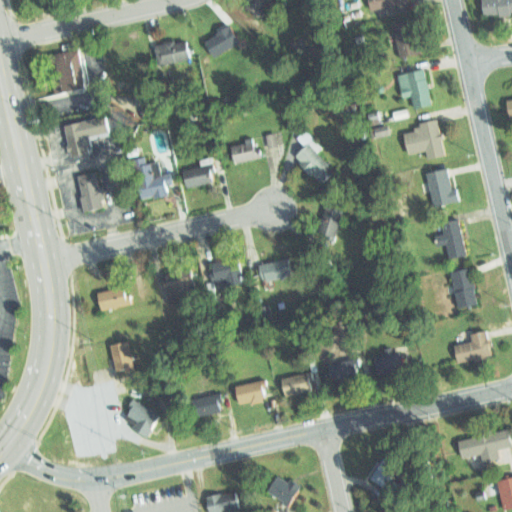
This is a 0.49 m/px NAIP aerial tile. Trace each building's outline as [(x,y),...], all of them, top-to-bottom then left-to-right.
[(263,16),(267,0),(247,0),(244,10),(263,16)] [(411,0),(412,2),(371,14),(367,0),(411,0)] [(511,0),(483,0),(486,17),(499,15),(500,21),(511,19),(511,0)] [(422,49),(415,16),(394,21),(401,54),(422,49)] [(214,55),(240,39),(229,20),(202,36),(214,55)] [(165,62),(191,57),(187,37),(161,43),(165,62)] [(45,53),(55,96),(88,88),(78,46),(45,53)] [(436,109),(429,70),(401,75),(404,91),(411,90),(415,113),(436,109)] [(439,115),(424,119),(427,127),(402,134),(408,156),(428,151),(430,162),(450,157),(439,115)] [(66,129),(73,157),(95,152),(92,140),(108,136),(105,120),(66,129)] [(391,134),(389,124),(372,128),(375,138),(391,134)] [(266,134),(269,148),(279,146),(276,132),(266,134)] [(240,164),(266,158),(262,139),(236,144),(240,164)] [(294,160),(323,184),(336,169),(307,145),(294,160)] [(135,163),(143,202),(169,197),(166,182),(173,181),(171,173),(164,174),(161,158),(135,163)] [(190,189),(216,184),(212,164),(186,170),(190,189)] [(457,204),(448,169),(426,174),(435,209),(457,204)] [(79,177),(86,211),(108,206),(101,172),(79,177)] [(337,243),(347,218),(328,211),(318,235),(337,243)] [(471,252),(462,217),(440,222),(449,257),(471,252)] [(218,282),(244,277),(240,257),(214,263),(218,282)] [(266,282),(292,277),(288,257),(262,263),(266,282)] [(482,302),(473,267),(451,272),(460,307),(482,302)] [(170,299),(196,293),(192,274),(166,279),(170,299)] [(105,312),(131,306),(127,287),(101,292),(105,312)] [(460,362),(495,354),(490,329),(472,333),(474,340),(456,344),(460,362)] [(136,371),(130,345),(111,350),(117,376),(136,371)] [(380,376),(406,371),(402,351),(376,357),(380,376)] [(334,385),(360,379),(356,360),(330,365),(334,385)] [(288,397),(314,392),(310,372),(284,378),(288,397)] [(243,405),(269,400),(265,381),(239,386),(243,405)] [(199,415),(225,410),(221,391),(195,396),(199,415)] [(133,394),(164,413),(150,435),(135,425),(139,419),(124,409),(133,394)] [(511,450),(511,428),(460,440),(465,461),(511,450)] [(413,461),(391,449),(371,482),(393,495),(413,461)] [(511,508),(511,471),(499,474),(508,509),(511,508)] [(278,472),(268,488),(294,504),(304,488),(278,472)] [(209,496),(211,511),(230,511),(242,510),(239,491),(209,496)]
